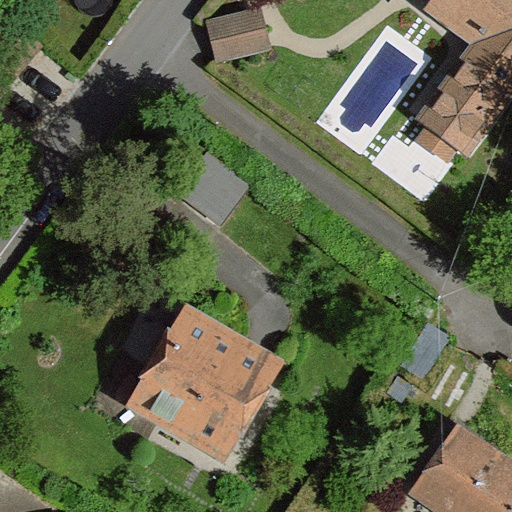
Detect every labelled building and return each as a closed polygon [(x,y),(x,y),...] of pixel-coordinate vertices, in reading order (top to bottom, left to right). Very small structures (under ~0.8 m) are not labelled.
[(511,0),(451,0),(444,10),(487,43),(429,123),(432,126),(461,147),(466,151),(511,86),(511,0)] [(261,14),(214,27),(222,60),(270,47),(261,14)] [(0,15),(0,94),(38,47),(0,15)] [(461,147),(432,126),(423,140),(451,161),(461,147)] [(192,319),(142,405),(223,453),(274,368),(192,319)] [(511,511),(511,473),(463,440),(425,495),(450,511),(511,511)]
